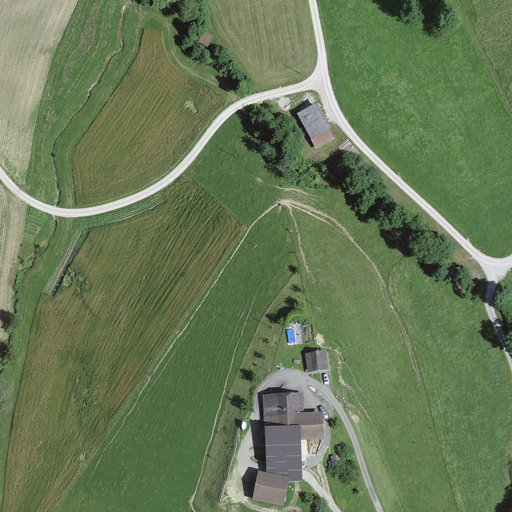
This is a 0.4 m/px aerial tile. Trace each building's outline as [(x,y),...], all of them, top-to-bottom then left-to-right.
[(317,107),(299,115),(312,142),(329,134),(317,107)] [(337,141),(324,147),(327,153),(340,147),(337,141)] [(325,355),(304,358),(306,377),(328,374),(325,355)] [(301,397),(267,397),(268,449),(297,449),(297,443),(322,442),(321,415),(302,415),(301,397)] [(287,481),(258,475),(252,502),(282,508),(287,481)]
